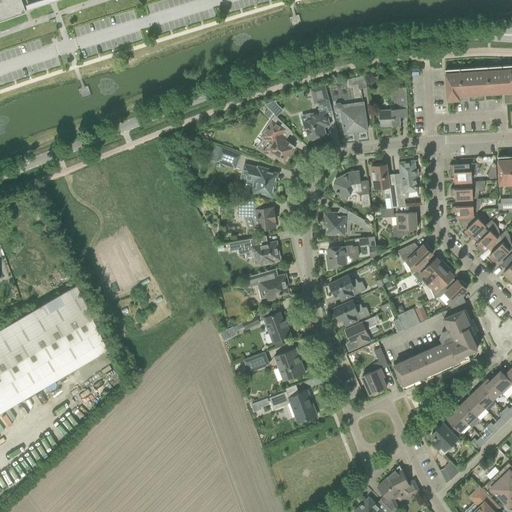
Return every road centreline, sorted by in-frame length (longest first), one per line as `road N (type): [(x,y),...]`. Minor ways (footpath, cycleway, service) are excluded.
road 1 (tertiary): [(0,176),(342,50),(505,35)]
road 2 (residential): [(350,418),(320,339),(306,221),(311,185),(338,157),(432,142)]
road 3 (residential): [(511,302),(438,234),(432,142)]
